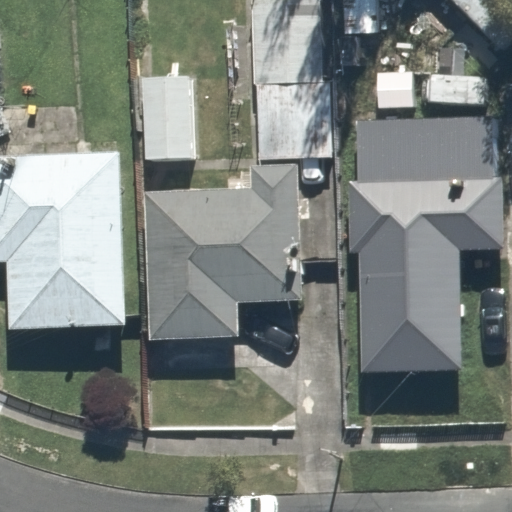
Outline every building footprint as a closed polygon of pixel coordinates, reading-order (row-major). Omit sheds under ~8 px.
[(254,0),(252,167),(342,168),(343,83),(331,83),(331,0),(254,0)] [(9,20),(0,20),(0,121),(6,122),(9,20)] [(191,77),(151,77),(151,168),(192,168),(191,77)] [(511,194),(500,195),(499,120),(364,121),(364,179),(352,179),(352,265),(366,264),(367,379),(478,378),(477,262),(511,261),(511,194)] [(131,162),(0,161),(0,274),(18,275),(18,335),(131,335),(131,162)] [(262,197),(237,197),(160,197),(160,337),(245,336),(245,307),(306,307),(306,184),(262,184),(262,197)]
